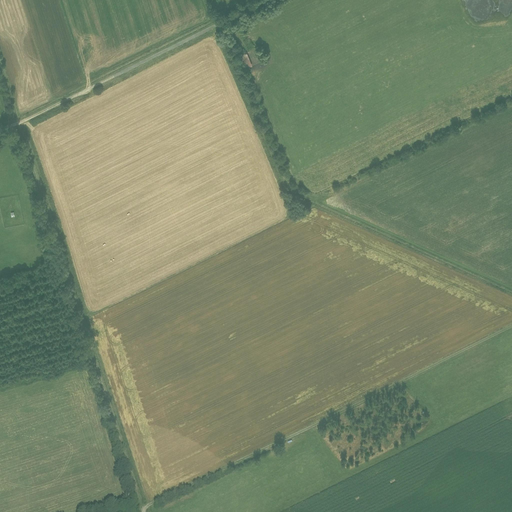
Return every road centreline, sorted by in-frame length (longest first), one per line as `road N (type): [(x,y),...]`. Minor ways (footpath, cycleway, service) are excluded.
road 1 (track): [(145,511),(0,74)]
road 2 (track): [(269,0),(15,124)]
